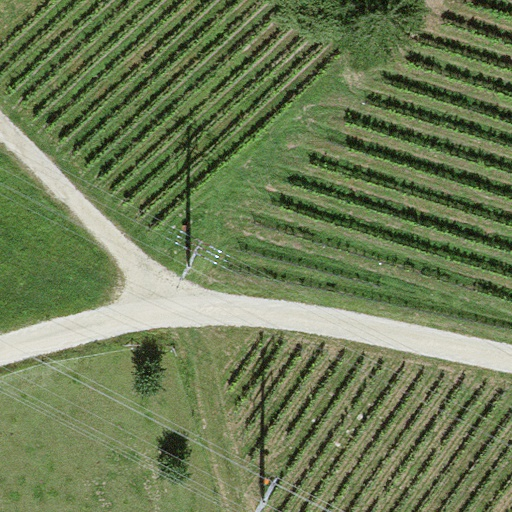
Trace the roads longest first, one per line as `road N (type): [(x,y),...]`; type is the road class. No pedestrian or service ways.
road 1 (track): [(0,366),(82,340),(213,324),(302,327),(511,368)]
road 2 (track): [(213,324),(148,295),(0,136)]
